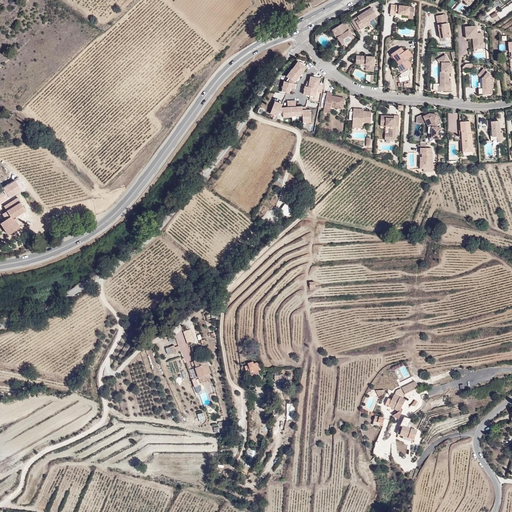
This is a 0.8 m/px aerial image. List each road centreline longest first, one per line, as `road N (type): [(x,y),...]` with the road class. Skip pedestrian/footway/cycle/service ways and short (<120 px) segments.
road 1 (unclassified): [(0,327),(97,279),(152,235),(304,39)]
road 2 (secondary): [(0,265),(46,254),(101,225),(207,92)]
road 3 (residential): [(319,60),(369,92),(511,102)]
road 4 (track): [(511,369),(412,398),(391,432)]
road 5 (tertiary): [(511,401),(478,432),(479,455),(499,491),(494,511)]
